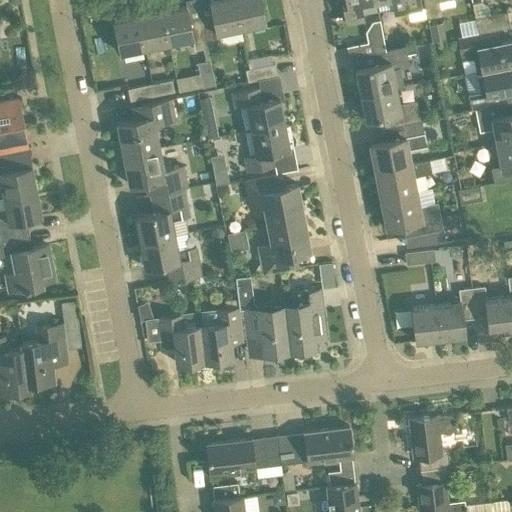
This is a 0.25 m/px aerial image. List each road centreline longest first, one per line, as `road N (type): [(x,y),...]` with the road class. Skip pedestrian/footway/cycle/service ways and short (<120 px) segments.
road 1 (residential): [(140,413),(58,0)]
road 2 (residential): [(382,382),(305,0)]
road 3 (residential): [(140,413),(374,383)]
road 4 (residential): [(0,429),(140,413)]
road 5 (residential): [(382,382),(511,367)]
